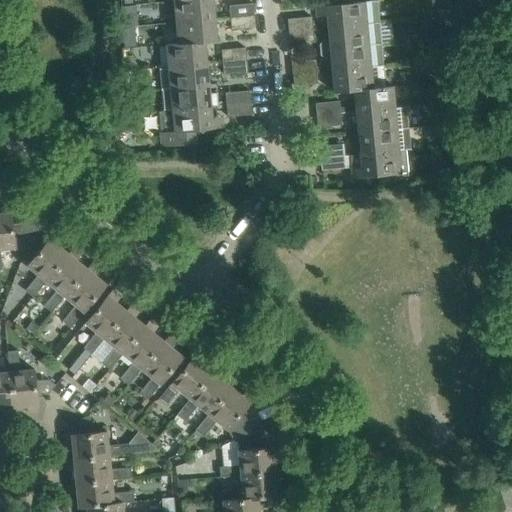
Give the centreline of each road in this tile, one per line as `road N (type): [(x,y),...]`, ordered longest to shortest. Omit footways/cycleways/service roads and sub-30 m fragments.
road 1 (residential): [(192,293),(276,189),(266,0)]
road 2 (residential): [(327,511),(318,436),(298,383),(192,293)]
road 3 (residential): [(192,293),(49,176),(0,107)]
